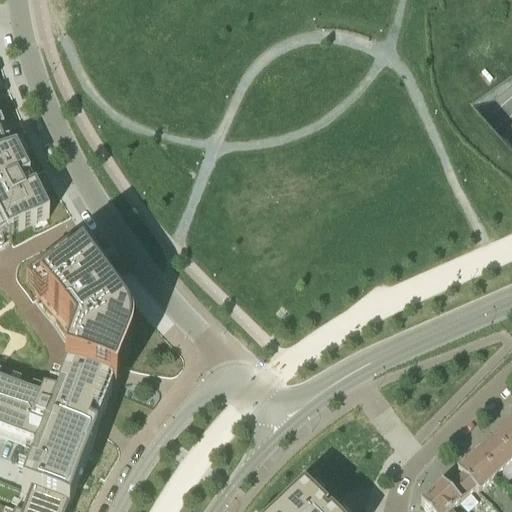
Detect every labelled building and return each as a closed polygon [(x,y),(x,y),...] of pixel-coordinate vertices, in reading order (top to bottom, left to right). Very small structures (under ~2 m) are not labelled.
[(5,137),(0,139),(0,162),(16,156),(15,155),(14,156),(13,156),(6,138),(5,137)] [(0,242),(6,240),(7,242),(8,241),(12,239),(12,238),(19,235),(24,233),(24,232),(30,229),(31,229),(36,227),(36,226),(42,223),(43,223),(47,221),(48,220),(48,219),(47,218),(45,214),(44,212),(44,213),(41,206),(41,205),(40,205),(37,199),(36,196),(35,194),(35,193),(34,193),(30,195),(25,185),(29,183),(29,182),(29,181),(28,180),(26,177),(23,171),(22,169),(22,170),(22,169),(19,163),(19,162),(18,162),(16,158),(17,158),(16,157),(16,156),(0,162),(0,242)] [(67,252),(25,283),(26,284),(36,298),(38,300),(35,302),(36,304),(37,304),(39,302),(52,319),(52,320),(53,320),(56,325),(57,326),(65,336),(67,340),(68,341),(71,345),(71,346),(73,349),(72,352),(71,354),(71,355),(70,358),(69,360),(69,361),(64,374),(61,373),(61,374),(112,393),(119,374),(121,371),(126,357),(126,356),(126,355),(127,355),(127,354),(127,353),(127,352),(127,351),(128,351),(128,350),(128,349),(128,348),(128,347),(128,346),(128,345),(128,344),(128,343),(128,342),(128,341),(127,341),(127,340),(127,339),(127,338),(127,337),(127,336),(126,336),(126,335),(126,334),(126,333),(125,333),(125,332),(125,331),(124,331),(124,330),(119,323),(106,306),(68,254),(67,252)] [(0,438),(6,440),(9,442),(18,445),(26,448),(27,449),(28,449),(37,452),(30,471),(29,471),(29,473),(21,493),(69,511),(69,509),(76,491),(86,465),(96,440),(96,438),(95,438),(96,435),(97,432),(92,424),(96,415),(103,418),(104,414),(112,394),(112,393),(61,374),(60,375),(64,376),(57,396),(53,405),(43,402),(23,394),(0,385),(0,438)] [(511,461),(511,424),(493,441),(511,461)] [(496,480),(511,465),(511,461),(493,441),(475,457),(496,480)] [(370,490),(391,476),(369,445),(348,460),(370,490)] [(478,497),(496,480),(475,457),(457,474),(462,480),(475,494),(478,497)] [(423,511),(456,511),(475,494),(462,480),(447,494),(442,488),(420,509),(423,511)] [(21,493),(21,494),(30,497),(24,511),(68,511),(69,511),(21,493)] [(317,511),(302,495),(283,511),(317,511)]
